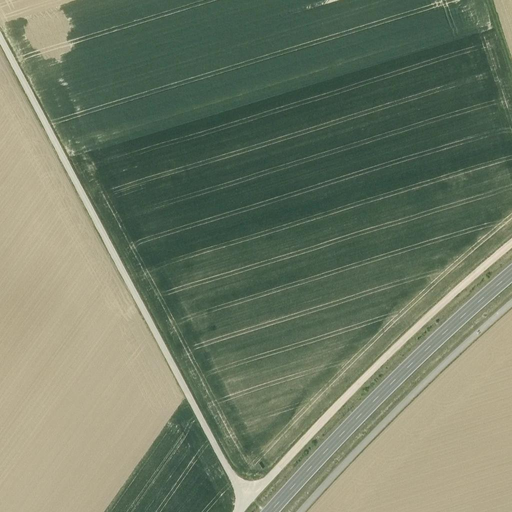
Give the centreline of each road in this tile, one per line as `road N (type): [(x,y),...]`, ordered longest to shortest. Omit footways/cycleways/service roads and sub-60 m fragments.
road 1 (track): [(0,34),(244,503)]
road 2 (track): [(511,237),(360,379),(237,511)]
road 3 (secondary): [(511,270),(265,511)]
road 4 (track): [(511,301),(409,395),(301,511)]
